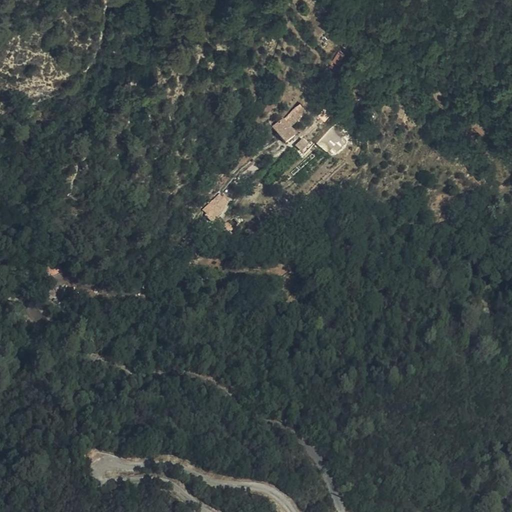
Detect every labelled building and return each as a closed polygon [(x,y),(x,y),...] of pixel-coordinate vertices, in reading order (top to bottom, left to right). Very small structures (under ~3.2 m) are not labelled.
[(275,128),(287,143),(295,136),(287,126),(296,117),(304,108),(299,104),(283,120),(275,128)] [(318,117),(322,120),(331,108),(327,104),(318,117)] [(307,111),(304,108),(296,117),(299,119),(307,111)] [(309,144),(303,139),(297,147),(302,151),(309,144)] [(226,196),(217,205),(224,212),(229,200),(226,196)] [(224,212),(217,205),(207,216),(213,222),(224,212)]
